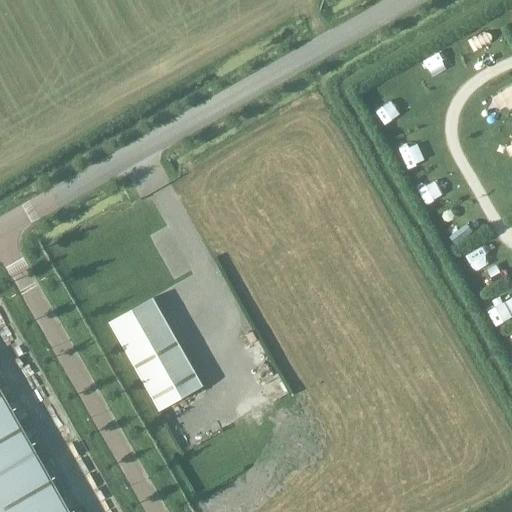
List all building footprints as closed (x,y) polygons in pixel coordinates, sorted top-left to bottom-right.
[(492,124),(502,141),(511,134),(511,120),(509,115),(492,124)] [(453,255),(460,274),(477,268),(470,249),(453,255)] [(482,306),(499,298),(492,284),(475,292),(482,306)] [(202,387),(151,298),(107,324),(157,412),(202,387)] [(495,331),(504,349),(511,345),(511,323),(495,331)] [(0,511),(67,511),(0,392),(0,511)]
